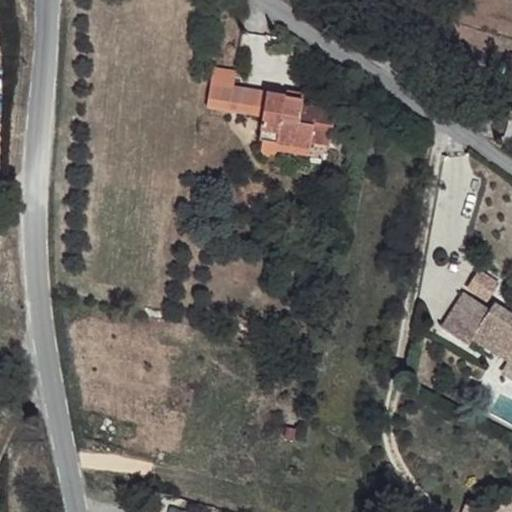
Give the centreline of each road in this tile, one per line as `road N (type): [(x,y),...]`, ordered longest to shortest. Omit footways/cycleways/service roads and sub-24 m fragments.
road 1 (tertiary): [(45,0),(35,262),(71,511)]
road 2 (unclassified): [(511,175),(340,72),(264,0)]
